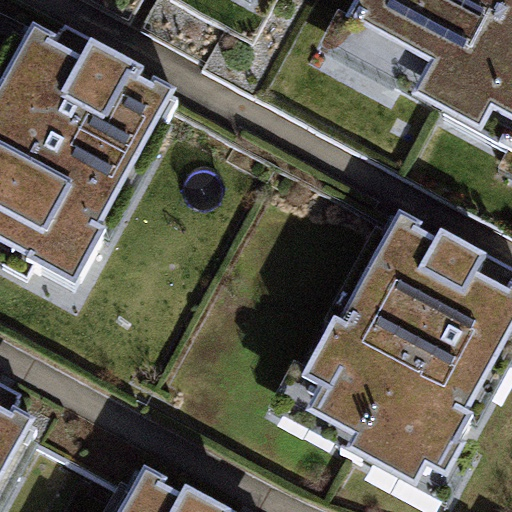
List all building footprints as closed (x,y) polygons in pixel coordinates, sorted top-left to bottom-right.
[(511,0),(357,0),(326,57),(511,157),(511,0)] [(171,103),(23,23),(0,64),(0,265),(63,300),(171,103)] [(511,329),(511,298),(393,233),(292,415),(425,487),(511,329)] [(0,507),(29,455),(0,439),(0,507)] [(158,511),(136,500),(129,511),(158,511)]
